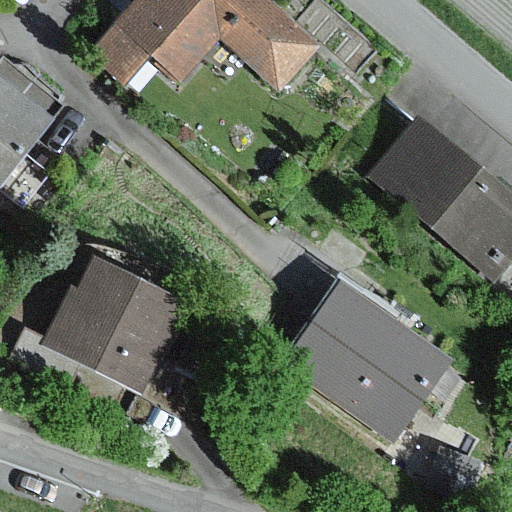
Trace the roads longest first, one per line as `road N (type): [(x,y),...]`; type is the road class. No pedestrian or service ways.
road 1 (residential): [(0,440),(197,511)]
road 2 (residential): [(511,103),(388,0)]
